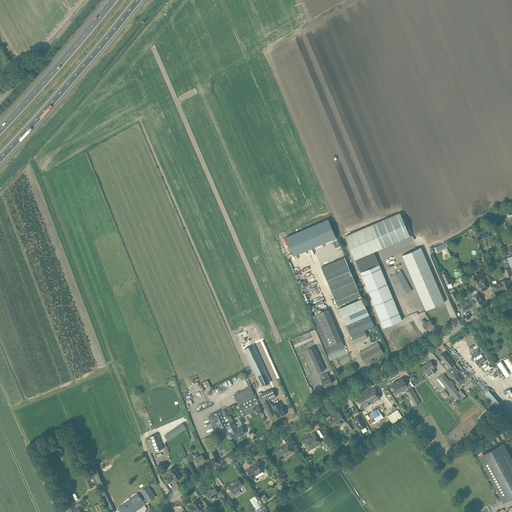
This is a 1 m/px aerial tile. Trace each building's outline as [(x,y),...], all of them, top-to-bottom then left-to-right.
[(410,236),(400,213),(344,236),(354,260),(410,236)] [(328,219),(285,237),(293,256),(336,238),(328,219)] [(440,245),(436,247),(437,250),(438,252),(445,248),(449,257),(452,255),(448,246),(446,242),(440,245)] [(419,248),(402,255),(426,310),(444,302),(422,252),(420,247),(419,248)] [(504,269),(506,277),(511,275),(511,274),(510,267),(509,267),(508,263),(503,265),(504,269)] [(379,264),(360,272),(383,328),(402,320),(379,264)] [(361,296),(348,265),(324,275),(338,306),(361,296)] [(401,296),(406,294),(412,291),(401,271),(390,276),(401,296)] [(442,274),(447,285),(451,283),(446,272),(442,274)] [(481,283),(478,285),(481,292),(489,287),(485,279),(484,279),(480,282),(481,283)] [(501,282),(497,283),(496,280),(492,282),(493,285),(492,285),(493,287),(495,291),(503,289),(510,287),(508,282),(507,279),(501,281),(501,282)] [(452,292),(450,293),(453,299),(455,303),(459,300),(457,297),(458,296),(456,293),(454,294),(452,292)] [(477,307),(477,306),(477,305),(474,300),(475,300),(474,297),(473,298),(472,297),(471,296),(469,292),(465,294),(468,299),(459,304),(464,312),(476,305),(477,307)] [(477,305),(477,306),(483,303),(481,300),(482,299),(481,296),(480,297),(478,293),(471,296),(472,297),(473,298),(474,297),(475,300),(474,300),(477,305)] [(346,324),(369,314),(362,298),(339,309),(346,324)] [(328,309),(316,314),(321,326),(333,321),(328,309)] [(369,315),(346,325),(351,336),(364,330),(374,326),(369,315)] [(423,324),(426,330),(433,326),(430,320),(426,322),(424,319),(421,321),(423,324)] [(320,341),(315,329),(309,331),(314,343),(320,341)] [(364,330),(351,336),(354,343),(367,337),(364,330)] [(338,332),(326,338),(329,346),(342,340),(338,332)] [(364,351),(360,353),(363,358),(365,363),(383,353),(381,349),(378,343),(373,346),(374,349),(365,354),(364,351)] [(477,344),(467,349),(473,361),(483,356),(477,344)] [(252,345),(244,349),(261,387),(270,383),(252,345)] [(314,346),(308,349),(311,358),(318,373),(325,369),(318,354),(316,350),(314,346)] [(461,385),(462,383),(470,377),(463,368),(459,371),(454,365),(455,365),(452,361),(450,359),(448,356),(444,352),(439,356),(443,360),(445,363),(447,365),(450,368),(448,370),(454,376),(453,377),(458,383),(459,382),(460,384),(461,385)] [(436,367),(433,362),(431,363),(430,361),(421,367),(424,371),(425,373),(427,376),(435,371),(433,368),(436,367)] [(510,375),(501,361),(497,364),(506,378),(510,375)] [(320,376),(324,387),(332,383),(327,373),(320,376)] [(461,401),(466,397),(462,391),(459,393),(454,386),(455,385),(450,378),(448,379),(444,374),(437,379),(443,388),(445,386),(457,401),(457,400),(458,402),(460,400),(461,401)] [(398,380),(398,381),(391,385),(395,392),(400,389),(401,391),(407,387),(402,378),(398,380)] [(473,385),(471,381),(464,387),(466,390),(473,385)] [(354,399),(357,403),(361,410),(366,406),(380,398),(374,387),(354,399)] [(272,388),(259,394),(263,403),(269,400),(276,397),(272,388)] [(414,405),(415,406),(420,403),(412,389),(407,392),(411,400),(410,401),(413,406),(414,405)] [(497,406),(501,403),(489,390),(485,393),(497,406)] [(238,404),(235,405),(241,418),(242,417),(254,411),(253,408),(255,406),(254,403),(255,403),(256,405),(259,404),(255,395),(254,394),(241,401),(242,402),(238,404)] [(275,413),(278,418),(285,415),(284,411),(285,411),(283,408),(282,408),(280,403),(273,406),(272,404),(271,404),(269,400),(263,403),(269,416),(275,413)] [(378,408),(367,415),(368,418),(371,416),(372,419),(382,413),(378,408)] [(397,409),(387,416),(393,424),(403,417),(397,409)] [(220,411),(208,417),(212,425),(217,422),(220,428),(225,426),(225,427),(226,428),(227,427),(230,432),(230,433),(228,434),(228,435),(229,438),(230,438),(232,438),(233,439),(239,436),(236,431),(235,432),(231,424),(229,421),(228,417),(224,410),(220,412),(220,411)] [(330,420),(330,421),(331,421),(335,428),(345,421),(339,412),(329,419),(330,420)] [(359,415),(354,418),(360,430),(365,427),(359,415)] [(234,423),(231,424),(235,432),(236,431),(239,436),(245,433),(241,426),(240,425),(244,423),(242,417),(241,418),(238,419),(239,421),(235,423),(234,423)] [(350,430),(354,428),(350,421),(346,423),(350,430)] [(155,452),(164,448),(158,433),(149,437),(155,452)] [(311,435),(301,441),(304,445),(306,449),(308,451),(312,449),(311,446),(313,445),(314,447),(320,443),(317,437),(314,433),(313,434),(311,435)] [(327,438),(322,442),(326,448),(327,451),(333,448),(327,438)] [(275,452),(278,456),(280,460),(292,452),(290,448),(287,444),(282,447),(282,448),(280,449),(275,452)] [(478,457),(501,500),(511,493),(511,465),(501,445),(478,457)] [(205,460),(203,456),(202,455),(198,457),(196,453),(193,455),(192,453),(186,456),(189,463),(195,459),(198,464),(205,460)] [(250,468),(246,470),(249,474),(252,479),(255,476),(256,478),(264,473),(262,470),(259,466),(261,465),(258,460),(250,465),(251,466),(249,467),(250,468)] [(168,474),(163,478),(167,484),(172,480),(173,479),(175,482),(182,477),(173,466),(166,471),(168,474)] [(83,477),(88,489),(94,487),(91,480),(94,479),(92,474),(89,475),(83,477)] [(232,491),(229,493),(230,496),(231,496),(232,498),(237,495),(236,493),(238,491),(240,490),(238,488),(242,485),(240,482),(238,478),(229,483),(231,485),(229,486),(231,490),(232,491)] [(149,485),(141,490),(146,499),(145,499),(148,503),(157,497),(149,485)] [(208,492),(205,495),(207,498),(209,500),(210,499),(212,502),(217,499),(215,496),(218,494),(219,496),(221,496),(223,495),(221,492),(219,493),(218,492),(215,488),(212,490),(211,489),(207,491),(208,492)] [(138,494),(118,509),(120,511),(133,511),(145,503),(138,494)] [(264,503),(269,500),(266,494),(261,496),(264,503)] [(60,505),(64,503),(61,495),(56,497),(60,505)] [(234,505),(236,504),(232,498),(231,496),(230,496),(227,499),(232,506),(233,509),(235,507),(234,505)] [(202,500),(207,508),(210,506),(206,498),(202,500)] [(195,511),(203,508),(200,504),(197,499),(191,503),(193,505),(192,506),(191,506),(188,508),(191,511),(195,511)]
